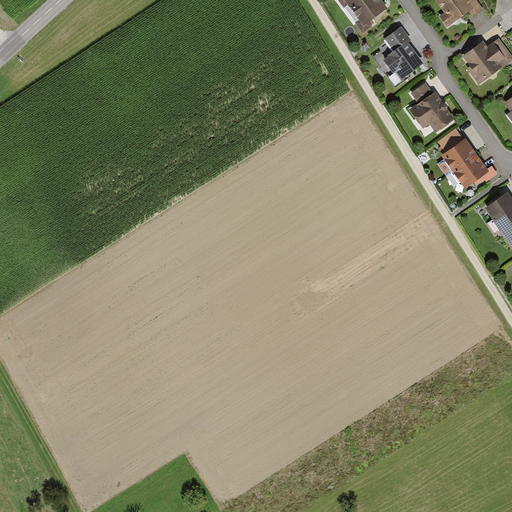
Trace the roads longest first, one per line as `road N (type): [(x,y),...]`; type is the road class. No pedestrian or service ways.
road 1 (track): [(511,319),(313,0)]
road 2 (residential): [(406,0),(433,37),(441,70),(511,164)]
